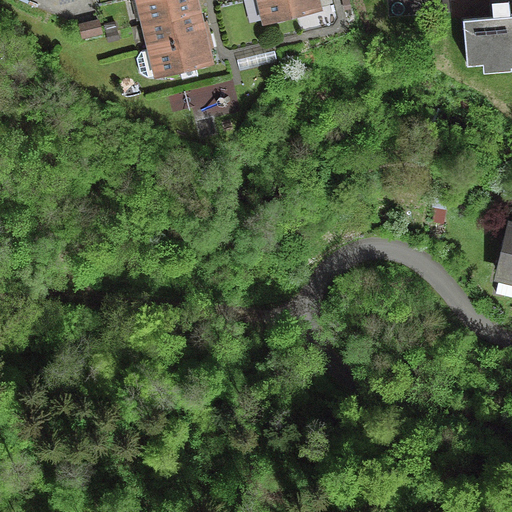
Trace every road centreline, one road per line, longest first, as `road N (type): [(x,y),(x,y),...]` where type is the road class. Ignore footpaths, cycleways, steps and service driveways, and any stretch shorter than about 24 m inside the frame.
road 1 (residential): [(511,332),(487,319),(436,261),(404,241),(350,246),(321,268),(308,297),(320,339),(351,366),(511,427)]
road 2 (track): [(308,310),(105,295)]
